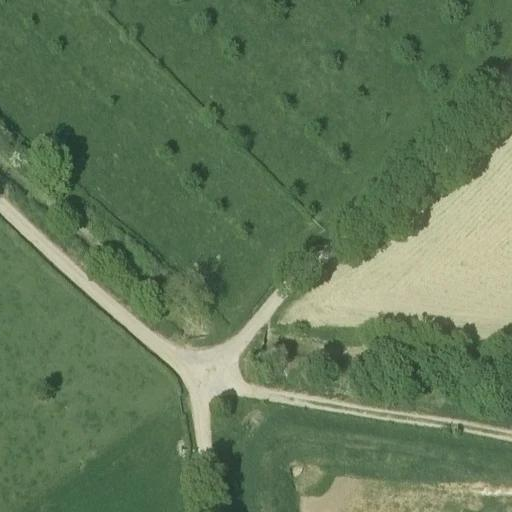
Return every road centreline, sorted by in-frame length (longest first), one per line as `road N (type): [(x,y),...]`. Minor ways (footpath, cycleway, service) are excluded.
road 1 (unclassified): [(511,73),(416,184),(293,281),(206,377),(172,363),(0,204)]
road 2 (track): [(214,511),(201,443),(206,377),(511,438)]
